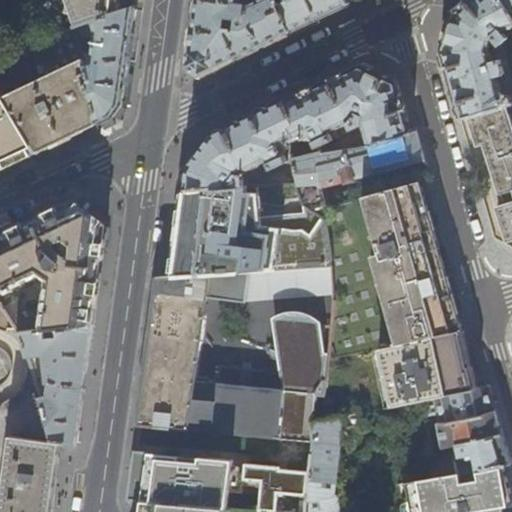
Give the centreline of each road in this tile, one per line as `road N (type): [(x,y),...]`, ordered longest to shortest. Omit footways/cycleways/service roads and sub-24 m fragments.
road 1 (tertiary): [(149,134),(100,511)]
road 2 (residential): [(404,19),(484,299)]
road 3 (residential): [(149,134),(404,19)]
road 4 (residential): [(0,206),(149,134)]
road 5 (tertiary): [(149,134),(167,0)]
